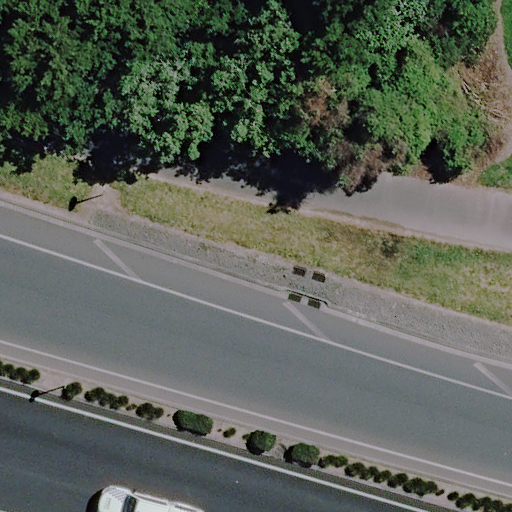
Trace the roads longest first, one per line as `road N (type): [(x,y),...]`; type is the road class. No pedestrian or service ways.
road 1 (primary): [(0,282),(511,423)]
road 2 (primary): [(121,511),(0,479)]
